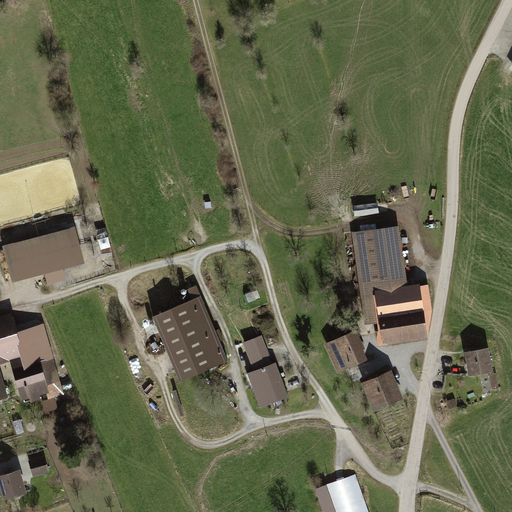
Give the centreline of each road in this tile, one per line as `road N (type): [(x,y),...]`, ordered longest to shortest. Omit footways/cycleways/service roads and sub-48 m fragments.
road 1 (track): [(187,257),(212,246),(262,249),(292,353),(327,404),(215,445),(198,445),(173,420),(116,277)]
road 2 (residential): [(409,487),(450,235),(456,122),(508,0)]
road 3 (track): [(262,249),(200,0)]
road 4 (residential): [(0,304),(187,257)]
road 5 (track): [(187,257),(220,322),(253,425)]
road 6 (residential): [(327,404),(370,468),(409,487)]
